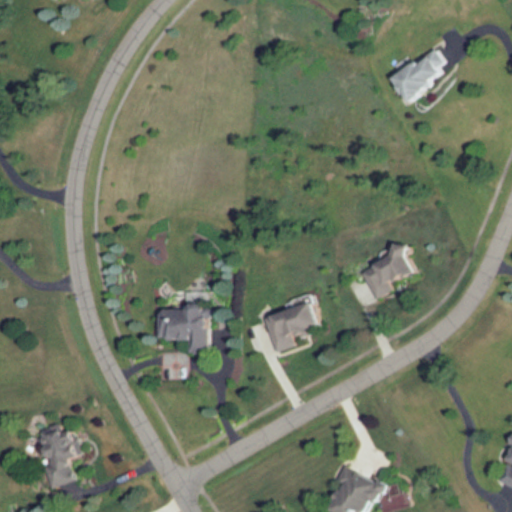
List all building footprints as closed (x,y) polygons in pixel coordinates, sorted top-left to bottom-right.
[(391,75),(405,99),(447,74),(433,50),(391,75)] [(359,269),(375,299),(393,289),(391,285),(414,271),(400,246),(359,269)] [(278,348),(326,334),(316,303),(269,317),(278,348)] [(165,339),(196,339),(197,354),(217,354),(216,306),(165,307),(165,339)] [(79,427),(63,431),(61,425),(42,430),(58,487),(82,481),(75,459),(87,456),(79,427)] [(511,452),(499,479),(511,485),(511,452)] [(334,508),(340,511),(374,511),(389,488),(349,464),(338,481),(346,486),(334,508)]
